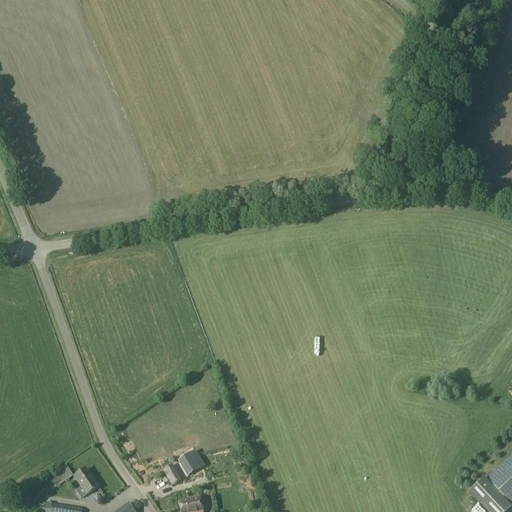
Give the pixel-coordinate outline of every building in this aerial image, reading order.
[(191,455),(163,472),(172,486),(200,469),(191,455)] [(511,455),(489,477),(511,503),(511,502),(511,455)] [(74,477),(67,466),(13,503),(18,510),(24,506),(26,508),(32,504),(34,506),(44,499),(43,497),(74,477)] [(74,478),(87,496),(98,488),(86,470),(74,478)] [(469,492),(487,511),(506,511),(510,508),(483,479),(469,492)] [(202,511),(200,497),(178,501),(180,511),(202,511)]
